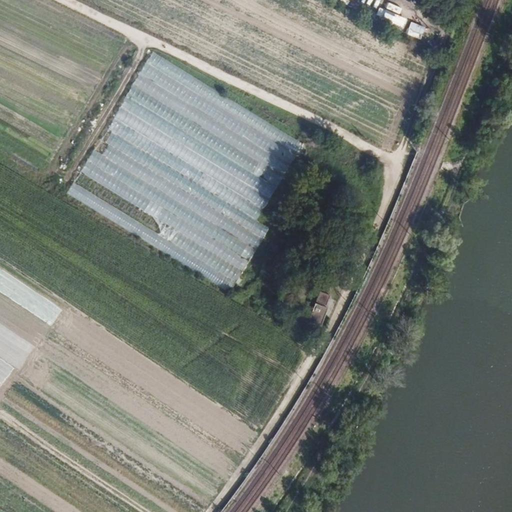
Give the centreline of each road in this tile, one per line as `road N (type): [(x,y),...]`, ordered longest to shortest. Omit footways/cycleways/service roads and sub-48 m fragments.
road 1 (unclassified): [(212,511),(332,324),(379,220),(388,166),(377,151),(67,0)]
road 2 (track): [(0,265),(263,441)]
road 3 (track): [(145,38),(69,177)]
